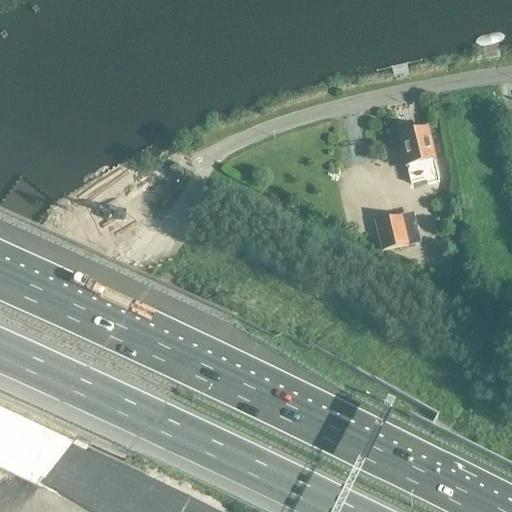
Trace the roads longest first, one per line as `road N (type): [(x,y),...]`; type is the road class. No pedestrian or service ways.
road 1 (motorway): [(511,493),(0,227)]
road 2 (motorway): [(0,284),(444,511)]
road 3 (residential): [(206,154),(334,110),(511,77)]
road 4 (motorway): [(0,406),(221,511)]
road 5 (unclassified): [(108,208),(149,232),(182,223),(206,154)]
road 6 (motorway): [(0,451),(127,511)]
